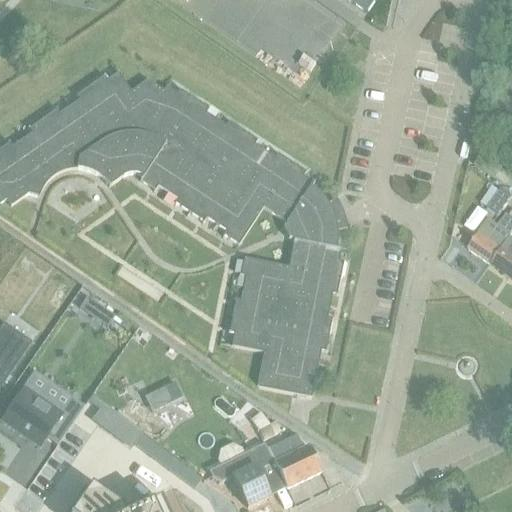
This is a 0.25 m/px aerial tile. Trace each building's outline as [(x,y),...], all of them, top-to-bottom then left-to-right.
[(345,0),(367,16),(378,0),(345,0)] [(297,77),(320,78),(322,31),(282,30),(281,47),(278,47),(277,61),(298,62),(297,77)] [(245,280),(243,289),(241,303),(234,302),(234,303),(236,303),(229,335),(228,334),(228,336),(234,337),(231,349),(263,356),(256,390),(311,401),(320,354),(327,355),(327,354),(326,354),(332,322),(333,322),(333,321),(327,320),(332,297),(338,298),(338,297),(337,297),(338,289),(343,265),(344,265),(345,264),(338,263),(341,250),(337,250),(337,249),(336,249),(337,245),(337,241),(337,238),(337,234),(336,227),(340,226),(340,224),(339,224),(332,205),(331,204),(327,206),(323,200),(320,197),(318,195),(312,190),(311,190),(314,186),(312,185),(303,179),(307,174),(305,173),(305,174),(278,157),(279,156),(277,155),(274,160),(254,147),(258,142),(257,141),(256,142),(229,125),(230,124),(229,123),(225,128),(206,115),(209,110),(208,109),(207,111),(181,93),(181,92),(180,91),(177,96),(166,89),(163,93),(147,83),(131,94),(118,76),(107,83),(104,78),(103,78),(104,80),(77,98),(76,97),(75,98),(79,103),(60,116),(56,111),(55,112),(56,113),(29,131),(29,130),(28,131),(31,136),(12,149),(8,144),(7,145),(8,146),(0,151),(0,206),(6,202),(10,209),(25,199),(25,198),(28,196),(28,197),(38,200),(39,200),(40,197),(41,194),(43,191),(45,188),(47,185),(49,183),(52,180),(55,178),(58,176),(61,175),(64,174),(67,173),(71,172),(74,172),(78,172),(87,173),(91,174),(95,177),(99,179),(105,184),(108,188),(107,188),(109,190),(123,180),(123,179),(126,178),(130,177),(135,177),(139,177),(142,179),(140,183),(154,193),(153,194),(154,194),(158,189),(177,202),(174,207),(175,208),(175,207),(202,224),(202,226),(203,226),(206,221),(226,234),(222,239),(223,240),(224,239),(238,248),(262,210),(285,225),(284,229),(283,229),(288,242),(290,241),(293,242),(288,270),(244,261),(241,278),(239,277),(239,279),(245,280)] [(479,204),(487,210),(498,218),(511,199),(511,198),(501,190),(492,184),(479,204)] [(468,251),(491,267),(510,239),(511,236),(511,221),(506,217),(498,229),(489,222),(468,251)] [(511,240),(510,239),(491,267),(490,267),(511,282),(511,240)] [(87,299),(79,311),(93,321),(101,309),(87,299)] [(0,390),(31,346),(2,326),(0,329),(0,390)] [(27,386),(1,425),(39,451),(46,441),(57,449),(84,410),(71,401),(65,411),(27,386)] [(142,397),(148,413),(175,402),(168,386),(142,397)] [(140,438),(133,447),(139,452),(146,442),(140,438)] [(296,438),(267,452),(283,485),(287,492),(321,475),(308,449),(303,452),(296,438)] [(146,442),(139,452),(146,456),(153,447),(146,442)] [(220,469),(208,474),(211,480),(221,485),(232,480),(247,511),(269,500),(266,494),(283,485),(267,452),(264,447),(244,456),(242,451),(232,446),(219,452),(217,463),(220,469)] [(153,447),(146,456),(152,461),(159,451),(153,447)] [(159,451),(152,461),(157,465),(165,456),(159,451)] [(165,456),(157,465),(164,470),(171,460),(165,456)] [(171,460),(164,470),(170,474),(177,464),(171,460)] [(177,464),(170,474),(176,478),(183,469),(177,464)] [(183,469),(176,478),(181,483),(189,473),(183,469)] [(189,473),(181,483),(188,487),(195,478),(189,473)] [(195,478),(188,487),(194,492),(201,482),(195,478)] [(90,488),(73,511),(164,511),(159,502),(139,511),(136,511),(133,505),(121,510),(90,488)]
